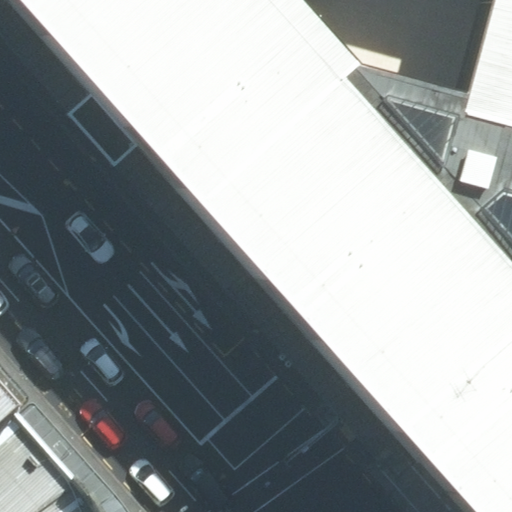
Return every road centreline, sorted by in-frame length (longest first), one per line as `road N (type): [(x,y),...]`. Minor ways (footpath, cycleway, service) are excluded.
road 1 (secondary): [(259,511),(0,224)]
road 2 (unknown): [(443,495),(511,134)]
